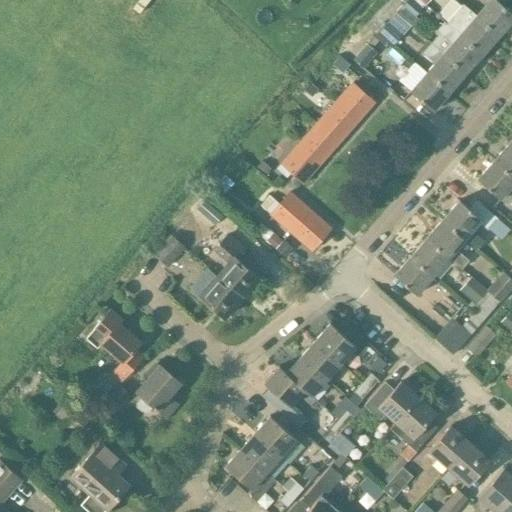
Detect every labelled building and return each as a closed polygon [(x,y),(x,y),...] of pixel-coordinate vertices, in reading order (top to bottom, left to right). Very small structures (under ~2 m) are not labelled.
[(413,0),(407,0),(402,6),(414,17),(423,8),(413,0)] [(489,0),(476,15),(476,16),(499,36),(511,20),(511,13),(506,8),(509,5),(503,0),(489,0)] [(463,4),(446,23),(482,55),(499,36),(476,16),(476,15),(463,4)] [(387,22),(379,31),(394,44),(402,35),(387,22)] [(439,33),(431,43),(443,53),(443,54),(465,75),(482,55),(446,23),(444,22),(436,31),(439,33)] [(353,59),(363,68),(377,52),(367,43),(353,59)] [(422,53),(434,63),(427,72),(449,92),(465,75),(443,54),(443,53),(431,43),(422,53)] [(348,64),(339,56),(332,64),(341,72),(348,64)] [(449,92),(427,72),(410,91),(433,111),(449,92)] [(334,103),(356,122),(374,102),(352,83),(334,103)] [(317,123),(339,142),(356,122),(334,103),(317,123)] [(300,143),(321,162),(339,142),(317,123),(300,143)] [(511,142),(510,141),(494,160),(511,176),(511,142)] [(287,178),(292,172),(303,182),(321,162),(300,143),(282,163),(277,169),(287,178)] [(511,176),(494,160),(477,179),(507,205),(511,199),(511,176)] [(220,198),(234,184),(225,176),(212,189),(220,198)] [(265,209),(291,231),(310,210),(290,192),(279,204),(274,199),(265,209)] [(476,199),(469,208),(460,200),(441,221),(463,241),(464,239),(477,250),(484,241),(471,231),(479,223),(487,230),(489,228),(502,238),(509,230),(497,219),(498,218),(476,199)] [(205,200),(197,209),(215,225),(223,216),(205,200)] [(310,210),(291,231),(311,250),(331,228),(310,210)] [(469,260),(456,249),(463,241),(441,221),(424,240),(447,260),(448,257),(462,269),(469,260)] [(213,249),(228,263),(218,275),(242,297),(258,278),(245,266),(255,256),(228,233),(213,249)] [(168,267),(185,247),(170,235),(153,254),(168,267)] [(447,260),(424,240),(409,258),(431,277),(447,260)] [(431,277),(409,258),(394,275),(416,294),(431,277)] [(511,267),(506,274),(503,272),(501,275),(511,284),(511,267)] [(242,297),(218,275),(200,296),(224,317),(242,297)] [(490,294),(489,295),(488,296),(498,304),(511,288),(511,284),(501,275),(486,290),(490,294)] [(471,309),(475,313),(472,315),(480,322),(498,304),(488,296),(478,307),(475,304),(471,309)] [(96,326),(97,327),(86,338),(97,347),(101,343),(121,361),(110,374),(120,383),(146,355),(136,347),(141,341),(120,323),(123,319),(111,309),(96,326)] [(462,327),(469,334),(480,322),(472,315),(462,327)] [(337,329),(356,346),(363,339),(343,322),(337,329)] [(315,340),(341,363),(356,346),(337,329),(330,323),(315,340)] [(486,326),(467,348),(477,357),(496,335),(486,326)] [(341,363),(315,340),(301,356),(327,379),(341,363)] [(374,370),(383,365),(371,348),(363,354),(374,370)] [(327,379),(301,356),(286,373),(304,390),(311,396),(327,379)] [(160,366),(138,391),(143,395),(136,403),(136,407),(144,413),(148,413),(154,405),(166,416),(177,404),(168,396),(179,383),(160,366)] [(304,390),(286,373),(279,366),(264,384),(269,388),(289,406),(290,406),(304,390)] [(378,380),(370,373),(363,382),(370,389),(378,380)] [(362,399),(362,398),(370,389),(363,382),(348,399),(356,406),(362,399)] [(385,382),(364,406),(369,410),(380,420),(386,413),(396,422),(419,397),(401,382),(394,389),(385,382)] [(118,384),(98,407),(111,419),(131,395),(118,384)] [(289,406),(269,388),(262,395),(283,414),(289,406)] [(396,422),(390,428),(408,444),(415,451),(436,427),(428,419),(435,412),(419,397),(396,422)] [(54,414),(76,433),(89,419),(68,400),(66,401),(64,399),(53,411),(55,413),(54,414)] [(347,411),(339,420),(346,426),(354,417),(347,411)] [(270,416),(255,433),(281,456),(290,463),(304,448),(295,440),(296,439),(270,416)] [(339,420),(331,429),(338,435),(346,426),(339,420)] [(430,451),(423,459),(431,465),(438,458),(449,467),(471,443),(451,425),(429,450),(430,451)] [(281,456),(255,433),(241,449),(267,472),(281,456)] [(471,443),(449,467),(449,468),(459,476),(468,484),(490,459),(471,443)] [(125,465),(101,444),(71,476),(91,494),(81,504),(89,511),(103,511),(107,508),(129,484),(117,473),(125,465)] [(408,444),(400,454),(404,458),(408,461),(416,452),(415,451),(408,444)] [(267,472),(241,449),(226,466),(252,489),(267,472)] [(0,511),(7,511),(0,506),(23,480),(0,459),(0,511)] [(318,472),(311,465),(303,475),(310,482),(318,472)] [(301,499),(310,507),(305,511),(335,511),(339,508),(330,499),(334,494),(330,490),(342,476),(330,466),(301,499)] [(400,469),(382,489),(393,498),(397,494),(413,476),(403,468),(402,467),(400,469)] [(511,475),(504,468),(478,498),(490,509),(487,511),(499,511),(511,497),(511,475)] [(366,477),(358,486),(364,491),(372,482),(366,477)] [(296,482),(288,491),(295,498),(303,489),(296,482)] [(458,490),(438,511),(455,511),(468,499),(458,490)] [(280,499),(280,500),(287,507),(295,498),(288,491),(280,499)] [(511,511),(511,497),(499,511),(511,511)]
